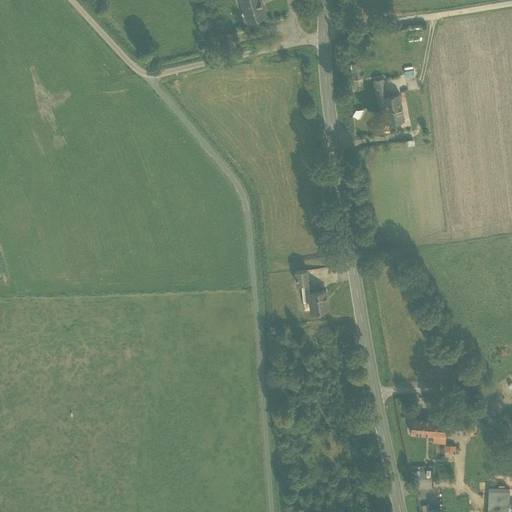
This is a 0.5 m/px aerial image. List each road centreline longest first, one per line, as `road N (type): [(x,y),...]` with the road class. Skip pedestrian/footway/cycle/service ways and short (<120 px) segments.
road 1 (secondary): [(402,511),(335,146),(324,0)]
road 2 (track): [(135,68),(227,177),(245,215),(268,511)]
road 3 (track): [(71,0),(135,68),(161,74),(323,35)]
road 4 (track): [(511,4),(323,35)]
road 5 (track): [(511,439),(448,391),(377,395)]
